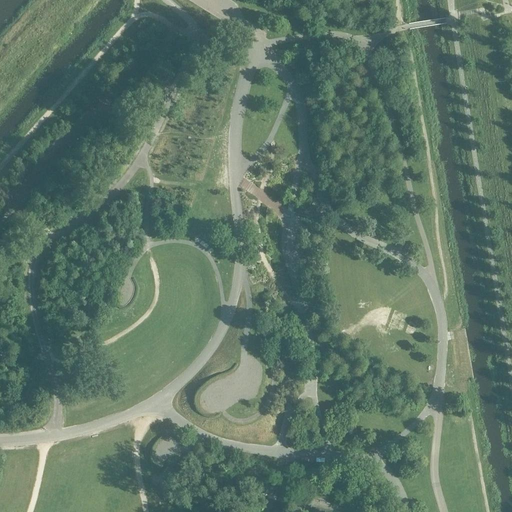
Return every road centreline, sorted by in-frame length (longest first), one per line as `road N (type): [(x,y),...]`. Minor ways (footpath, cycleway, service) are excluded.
road 1 (unknown): [(400,28),(423,121),(447,288),(446,373),(470,406),(487,511)]
road 2 (unknown): [(0,222),(133,75),(130,20)]
